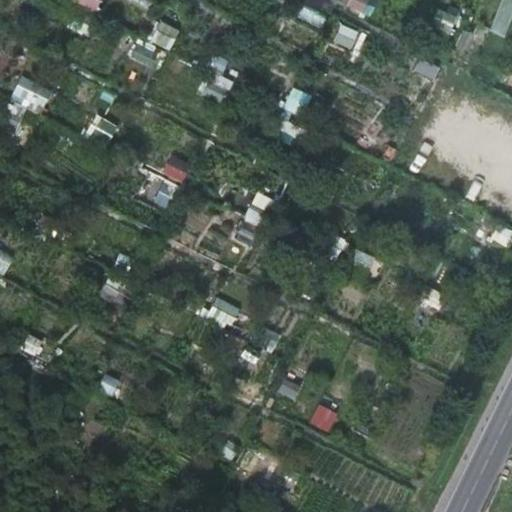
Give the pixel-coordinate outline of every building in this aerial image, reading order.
[(76,0),(97,11),(102,0),(76,0)] [(329,0),(330,1),(368,15),(373,0),(329,0)] [(324,21),(326,7),(297,3),(295,17),(324,21)] [(429,31),(448,40),(456,21),(438,12),(429,31)] [(153,42),(173,50),(184,22),(165,14),(153,42)] [(172,56),(169,69),(191,75),(195,62),(172,56)] [(231,77),(244,81),(249,67),(216,57),(204,96),(223,102),(231,77)] [(301,149),(327,95),(297,81),(272,135),(301,149)] [(85,137),(117,155),(131,132),(98,114),(85,137)] [(66,135),(57,150),(82,165),(91,151),(66,135)] [(158,147),(149,165),(182,183),(192,166),(158,147)] [(151,168),(138,193),(171,209),(183,184),(151,168)] [(511,227),(488,218),(481,235),(511,246),(511,227)] [(0,272),(5,275),(15,256),(0,247),(0,272)] [(217,296),(207,316),(242,333),(251,313),(217,296)] [(53,347),(26,334),(19,349),(46,361),(53,347)] [(230,361),(251,365),(256,342),(235,338),(230,361)] [(102,394),(130,400),(133,387),(105,381),(102,394)]
